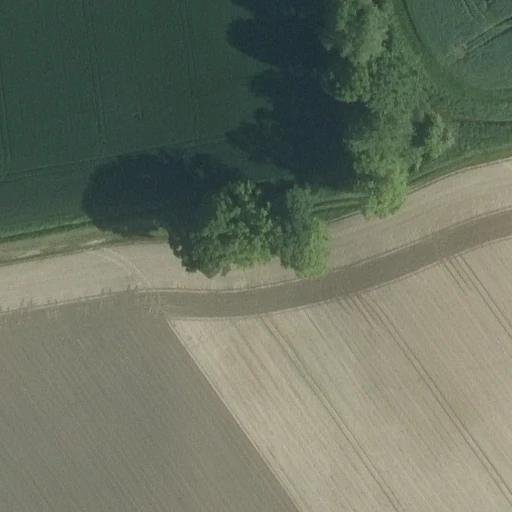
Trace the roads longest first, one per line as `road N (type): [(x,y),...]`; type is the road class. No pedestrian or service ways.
road 1 (track): [(0,256),(154,224),(212,226),(352,201)]
road 2 (track): [(511,90),(463,84),(430,60),(406,0)]
